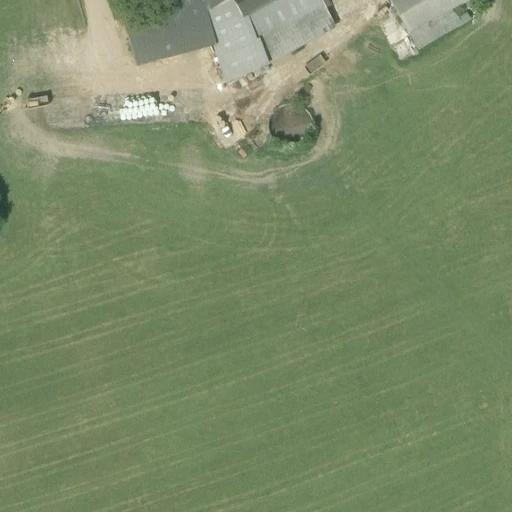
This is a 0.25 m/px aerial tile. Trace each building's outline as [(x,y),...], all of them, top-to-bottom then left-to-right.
[(138,75),(217,54),(208,19),(212,17),(205,0),(188,0),(121,18),(138,75)] [(241,4),(239,0),(205,0),(212,17),(235,7),(241,4)] [(247,0),(241,4),(235,7),(246,27),(250,24),(295,0),(247,0)] [(258,48),(262,47),(326,12),(319,0),(295,0),(250,24),(258,48)] [(473,0),(387,0),(398,18),(405,31),(414,46),(419,55),(484,18),(473,0)] [(235,7),(212,17),(208,19),(217,54),(228,91),(270,73),(262,47),(258,48),(250,24),(246,27),(235,7)] [(337,34),(326,12),(262,47),(270,73),(337,34)] [(405,31),(398,18),(379,27),(386,41),(405,31)] [(419,55),(414,46),(395,56),(403,69),(421,59),(419,55)] [(435,59),(427,64),(431,72),(440,68),(435,59)] [(252,131),(241,139),(249,152),(260,145),(252,131)]
